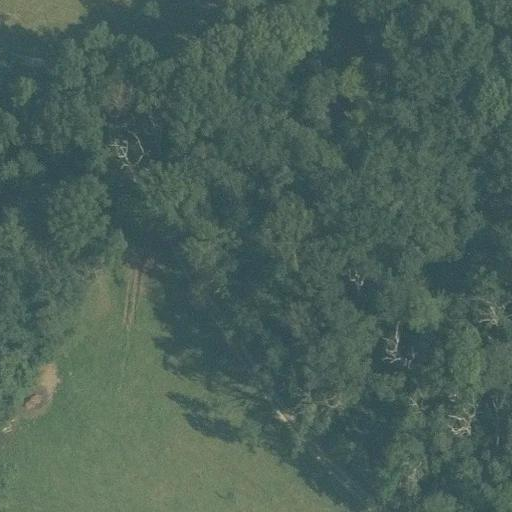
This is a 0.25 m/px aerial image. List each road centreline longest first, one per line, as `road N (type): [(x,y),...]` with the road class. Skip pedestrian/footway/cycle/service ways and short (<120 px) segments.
road 1 (track): [(375,511),(269,396),(151,203)]
road 2 (unclassified): [(151,203),(121,121),(96,89),(0,59)]
